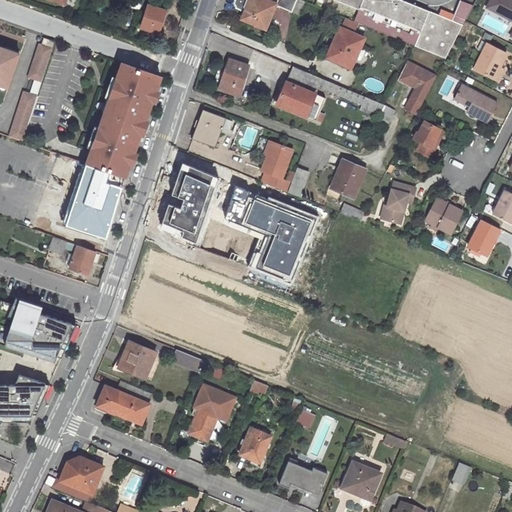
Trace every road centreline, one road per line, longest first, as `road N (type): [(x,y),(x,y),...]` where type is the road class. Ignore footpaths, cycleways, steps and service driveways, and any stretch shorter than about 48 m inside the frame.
road 1 (tertiary): [(111,306),(207,0)]
road 2 (residential): [(61,420),(284,511)]
road 3 (unknown): [(178,88),(316,138)]
road 4 (tertiary): [(61,420),(111,306)]
